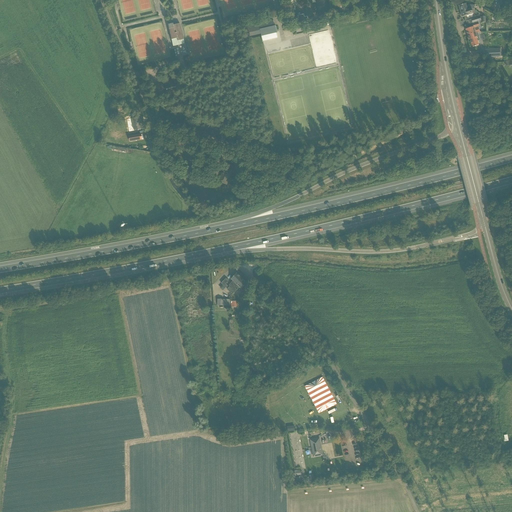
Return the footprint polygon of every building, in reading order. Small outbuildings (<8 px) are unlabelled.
[(461,14),(460,14),(461,17),(462,17),(464,17),(465,21),(466,21),(467,25),(472,23),(481,21),(482,20),(481,17),(480,17),(471,19),(471,20),(468,20),(467,16),(469,15),(473,13),(472,9),(472,8),(460,11),(461,14)] [(307,17),(296,19),(297,25),(309,23),(307,17)] [(262,23),(247,26),(249,37),(249,36),(264,32),(264,35),(276,32),(276,30),(276,29),(276,28),(276,26),(275,26),(273,20),(264,23),(262,23)] [(470,28),(466,29),(467,36),(478,32),(478,33),(479,32),(480,32),(479,27),(478,28),(478,27),(480,27),(478,22),(472,24),(473,27),(470,28)] [(172,23),(167,25),(171,40),(173,46),(184,44),(183,40),(183,39),(182,37),(183,37),(182,37),(181,34),(182,34),(181,34),(181,32),(179,24),(176,24),(173,25),(172,23)] [(478,32),(467,36),(469,40),(470,39),(472,47),(477,46),(479,45),(477,41),(480,40),(478,33),(478,32)] [(483,58),(500,57),(500,49),(483,50),(483,58)] [(166,89),(176,86),(174,79),(164,81),(166,89)] [(138,117),(132,118),(133,124),(134,130),(141,129),(138,117)] [(206,136),(219,142),(222,135),(209,129),(206,136)] [(237,150),(240,143),(230,139),(227,146),(237,150)] [(266,152),(267,146),(258,143),(256,149),(266,152)] [(248,159),(250,153),(247,152),(247,151),(241,149),(238,155),(248,159)] [(226,164),(219,181),(226,184),(230,185),(231,183),(233,179),(229,178),(234,165),(229,163),(229,165),(226,164)] [(124,221),(117,223),(118,229),(126,228),(124,221)] [(230,286),(227,289),(231,293),(233,292),(231,290),(242,278),(237,273),(231,279),(233,281),(231,283),(229,285),(230,286)] [(241,289),(247,283),(242,278),(231,290),(233,292),(231,293),(233,294),(236,290),(237,290),(239,287),(241,289)] [(319,439),(311,440),(314,456),(322,455),(319,439)]
